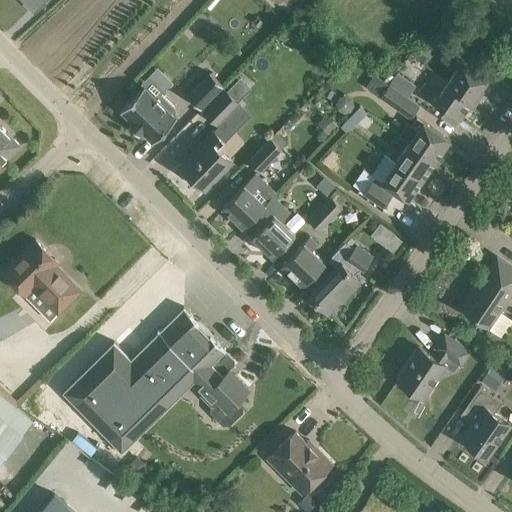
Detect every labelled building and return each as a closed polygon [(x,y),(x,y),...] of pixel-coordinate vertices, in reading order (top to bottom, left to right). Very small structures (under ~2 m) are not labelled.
[(24,0),(35,10),(44,0),(24,0)] [(446,83),(476,103),(480,97),(477,95),(489,78),(447,49),(441,59),(456,69),(446,83)] [(188,95),(201,108),(223,85),(210,72),(188,95)] [(391,73),(385,80),(390,83),(408,96),(416,85),(397,72),(394,76),(391,73)] [(476,103),(446,83),(440,91),(426,82),(420,91),(460,119),(469,106),(472,108),(476,103)] [(380,96),(411,118),(420,104),(408,96),(390,83),(380,96)] [(142,130),(153,141),(177,117),(171,111),(176,107),(162,93),(157,98),(145,85),(121,110),(132,120),(129,123),(140,133),(142,130)] [(204,111),(218,124),(239,102),(226,90),(204,111)] [(352,114),(358,121),(367,111),(361,105),(352,114)] [(410,141),(437,160),(451,139),(417,116),(411,124),(408,121),(399,134),(410,141)] [(0,162),(18,145),(0,126),(0,162)] [(198,182),(205,190),(234,160),(219,146),(225,141),(213,129),(179,165),(187,172),(184,175),(195,186),(198,182)] [(249,160),(260,171),(282,148),(271,137),(249,160)] [(396,161),(423,180),(437,160),(410,141),(396,161)] [(423,180),(396,161),(387,154),(372,174),(375,176),(365,192),(384,206),(395,191),(409,200),(423,180)] [(256,172),(222,206),(243,227),(250,220),(275,195),(277,192),(256,172)] [(324,177),(316,185),(328,196),(336,188),(324,177)] [(259,228),(252,235),(273,256),(296,233),(282,219),(291,210),(275,195),(250,220),(259,228)] [(309,219),(320,230),(343,207),(331,196),(309,219)] [(380,223),(372,234),(394,250),(402,240),(380,223)] [(282,264),(303,285),(325,262),(312,249),(317,243),(310,236),(282,264)] [(3,271),(23,291),(33,281),(61,309),(81,290),(56,264),(59,262),(36,239),(3,271)] [(310,295),(328,312),(361,278),(355,273),(358,270),(359,271),(362,266),(364,268),(373,256),(358,246),(348,239),(329,258),(337,267),(310,295)] [(462,309),(488,327),(511,291),(511,266),(498,256),(462,309)] [(247,407),(240,398),(252,387),(228,362),(225,365),(218,358),(227,349),(185,305),(132,357),(114,340),(64,389),(123,449),(202,371),(211,381),(200,392),(212,404),(212,414),(224,424),(231,424),(247,407)] [(397,379),(424,397),(446,364),(443,362),(448,355),(461,364),(470,350),(445,333),(436,347),(439,349),(434,356),(419,346),(397,379)] [(485,376),(482,380),(495,389),(507,372),(494,363),(493,365),(485,376)] [(461,414),(462,414),(466,408),(478,416),(462,438),(488,457),(511,424),(494,412),(502,401),(481,385),(461,414)] [(0,462),(24,433),(0,413),(0,462)] [(268,457),(303,492),(312,483),(317,483),(325,475),(325,470),(333,463),(318,448),(316,451),(295,430),(281,444),(268,457)] [(77,511),(55,493),(39,511),(77,511)]
